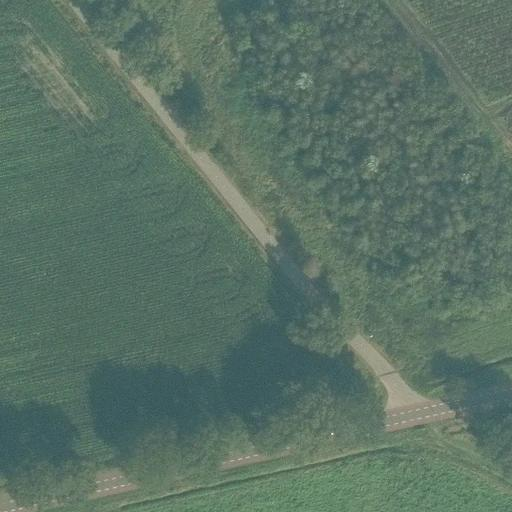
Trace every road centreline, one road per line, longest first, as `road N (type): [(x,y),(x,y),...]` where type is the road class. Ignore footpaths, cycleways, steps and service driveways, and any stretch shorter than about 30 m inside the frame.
road 1 (unclassified): [(74,0),(231,200),(400,395),(408,416)]
road 2 (unclassified): [(0,508),(408,416)]
